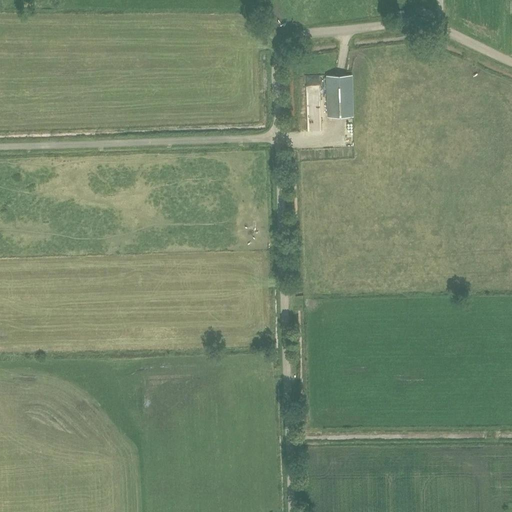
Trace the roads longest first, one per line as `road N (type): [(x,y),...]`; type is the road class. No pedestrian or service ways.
road 1 (track): [(277,138),(290,511)]
road 2 (track): [(511,60),(417,21),(304,32),(274,61),(277,138)]
road 3 (track): [(0,147),(277,138)]
